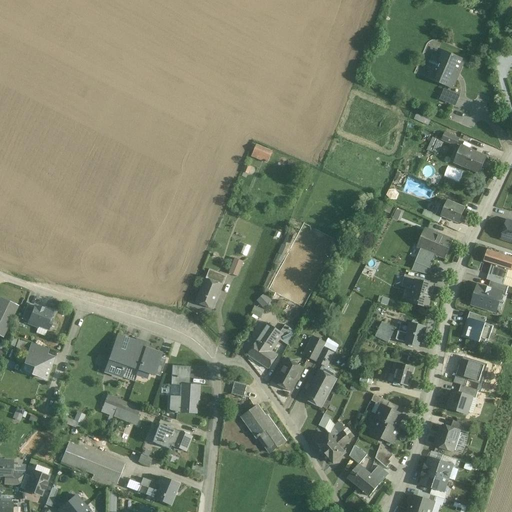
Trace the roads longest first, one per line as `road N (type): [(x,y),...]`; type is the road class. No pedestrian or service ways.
road 1 (residential): [(383,511),(415,456),(457,268),(511,155)]
road 2 (residential): [(216,353),(159,320),(0,273)]
road 3 (residential): [(216,353),(266,391),(347,511)]
road 4 (residential): [(208,511),(216,353)]
